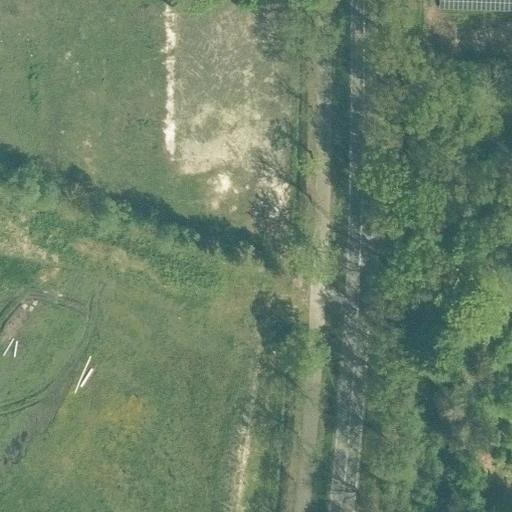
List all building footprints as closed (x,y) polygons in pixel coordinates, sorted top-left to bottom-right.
[(112,0),(113,182),(173,182),(171,0),(112,0)] [(91,41),(91,52),(110,52),(110,41),(91,41)] [(197,173),(197,123),(186,123),(185,173),(197,173)] [(91,137),(92,148),(112,148),(112,137),(91,137)] [(224,175),(220,187),(234,192),(238,180),(224,175)]
